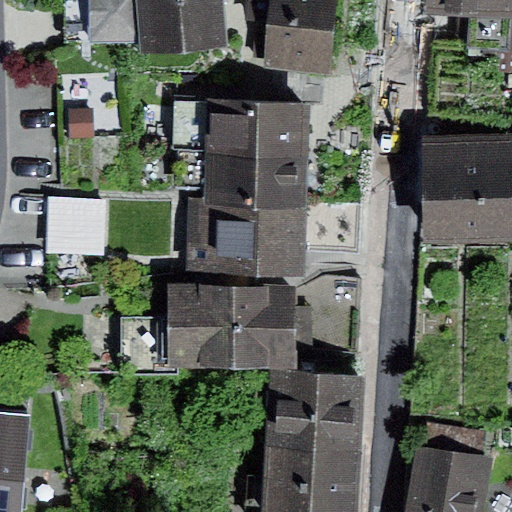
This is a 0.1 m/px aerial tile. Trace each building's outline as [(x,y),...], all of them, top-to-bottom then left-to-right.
[(93,0),(92,42),(139,43),(142,58),(232,48),(227,0),(93,0)] [(244,0),(242,25),(266,28),(260,72),(330,80),(339,0),(244,0)] [(511,27),(511,0),(428,0),(427,15),(471,19),(469,49),(510,52),(511,27)] [(212,104),(209,161),(308,165),(310,109),(212,104)] [(93,110),(70,110),(69,139),(93,139),(93,110)] [(511,144),(511,140),(424,141),(425,242),(511,240),(511,144)] [(209,161),(207,205),(306,209),(308,165),(209,161)] [(110,204),(51,199),(47,253),(105,258),(110,204)] [(207,205),(191,204),(188,274),(303,279),(306,209),(207,205)] [(321,277),(298,291),(297,351),(360,356),(361,279),(321,277)] [(298,291),(170,290),(169,368),(297,370),(297,351),(298,291)] [(272,451),(357,456),(362,381),(277,376),(272,451)] [(0,511),(26,511),(35,420),(0,416),(0,511)] [(486,433),(421,421),(404,511),(485,511),(495,463),(481,461),(486,433)] [(272,451),(267,511),(353,511),(357,456),(272,451)]
